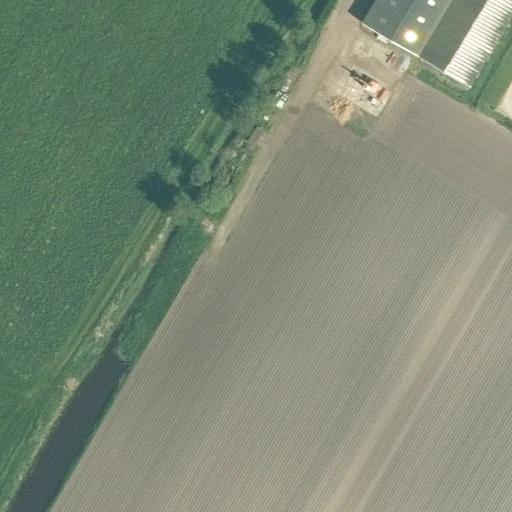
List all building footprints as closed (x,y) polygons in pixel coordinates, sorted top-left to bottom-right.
[(415,53),(446,0),(373,0),(362,21),(415,53)] [(511,0),(446,0),(415,53),(468,85),(511,11),(511,0)] [(344,129),(366,93),(327,70),(319,85),(314,82),(302,104),(344,129)] [(322,123),(316,138),(337,146),(342,131),(322,123)] [(231,124),(218,136),(224,143),(237,130),(231,124)] [(203,160),(220,176),(237,157),(219,142),(203,160)] [(175,291),(184,296),(196,271),(188,267),(175,291)]
